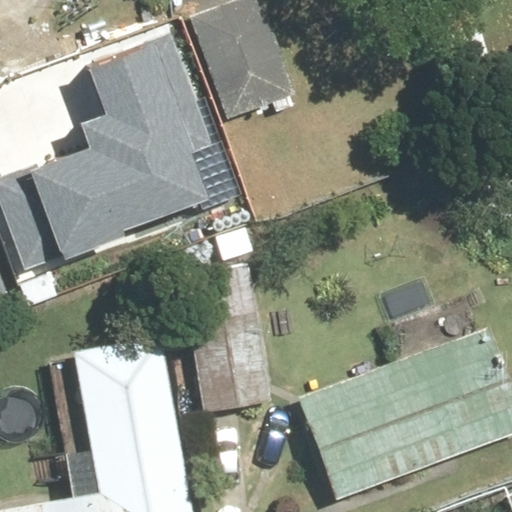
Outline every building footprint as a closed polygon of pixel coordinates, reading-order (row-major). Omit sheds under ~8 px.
[(269,0),(219,0),(192,11),(240,135),(311,108),(269,0)] [(42,158),(68,234),(199,189),(191,165),(222,155),(176,23),(84,55),(102,104),(83,110),(94,140),(42,158)] [(6,30),(0,31),(0,125),(37,112),(6,30)] [(0,242),(0,297),(19,290),(0,242)] [(187,254),(205,412),(271,404),(254,247),(187,254)] [(511,359),(496,316),(302,387),(342,494),(511,432),(511,359)] [(202,511),(172,317),(74,332),(97,475),(1,490),(4,511),(202,511)]
